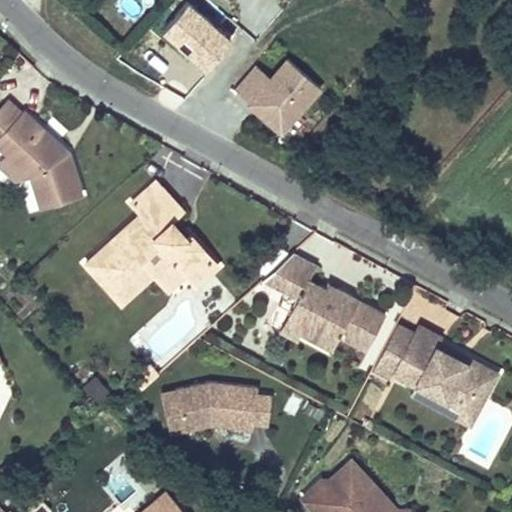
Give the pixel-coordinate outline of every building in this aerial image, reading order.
[(257,66),(235,90),(282,133),(322,89),(287,57),(269,77),(257,66)] [(66,164),(60,143),(24,110),(22,112),(8,99),(0,107),(0,146),(6,152),(31,174),(41,206),(81,193),(72,162),(66,164)] [(72,162),(69,151),(60,143),(66,164),(72,162)] [(31,174),(6,152),(0,159),(0,163),(17,179),(31,174)] [(217,264),(189,233),(186,237),(182,232),(178,236),(172,230),(176,226),(172,221),(183,211),(156,180),(132,201),(141,212),(86,262),(117,297),(150,267),(154,272),(156,275),(174,259),(186,272),(195,283),(217,264)] [(182,232),(176,226),(172,230),(178,236),(182,232)] [(365,349),(385,312),(337,287),(333,296),(324,291),(326,287),(325,286),(308,278),(316,264),(292,251),(262,278),(286,291),(290,283),(301,289),(297,297),(290,309),(306,317),(299,331),(300,331),(331,348),(338,335),(365,349)] [(168,288),(186,272),(174,259),(156,275),(168,288)] [(121,301),(154,272),(150,267),(117,297),(121,301)] [(333,296),(337,287),(328,282),(326,287),(324,291),(333,296)] [(297,297),(301,289),(290,283),(286,291),(297,297)] [(299,331),(306,317),(290,309),(279,329),(296,338),(300,331),(299,331)] [(484,396),(498,372),(465,355),(463,359),(437,345),(439,340),(441,337),(418,325),(393,371),(415,383),(463,409),(470,394),(476,392),(484,396)] [(465,355),(439,340),(437,345),(463,359),(465,355)] [(253,422),(257,392),(257,386),(209,379),(175,387),(183,422),(205,417),(211,418),(210,424),(252,429),(253,422)] [(463,409),(415,383),(411,392),(470,423),(484,396),(476,392),(470,394),(463,409)] [(183,422),(175,387),(161,391),(171,433),(210,424),(211,418),(205,417),(183,422)] [(268,424),(271,394),(257,392),(253,422),(268,424)] [(394,511),(397,510),(351,460),(330,479),(322,479),(303,496),(317,511),(325,511),(326,511),(394,511)] [(185,511),(166,489),(139,511),(185,511)]
